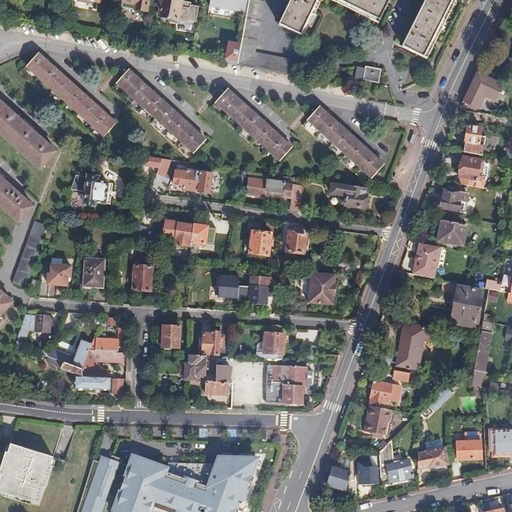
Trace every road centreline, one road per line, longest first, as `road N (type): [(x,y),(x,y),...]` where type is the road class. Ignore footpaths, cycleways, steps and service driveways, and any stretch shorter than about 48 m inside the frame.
road 1 (secondary): [(496,0),(395,236)]
road 2 (residential): [(395,236),(144,199)]
road 3 (residential): [(363,328),(144,313)]
road 4 (residential): [(327,423),(140,417)]
road 5 (residential): [(366,511),(511,479)]
road 6 (residential): [(140,417),(0,406)]
